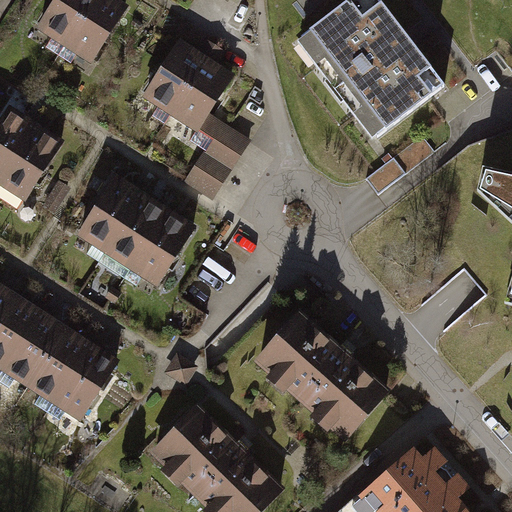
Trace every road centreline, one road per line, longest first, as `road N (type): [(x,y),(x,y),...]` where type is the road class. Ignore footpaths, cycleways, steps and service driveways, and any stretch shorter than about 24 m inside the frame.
road 1 (residential): [(511,464),(317,243)]
road 2 (residential): [(317,243),(327,217),(316,198),(294,192),(274,203),(272,236),(290,250),(313,247)]
